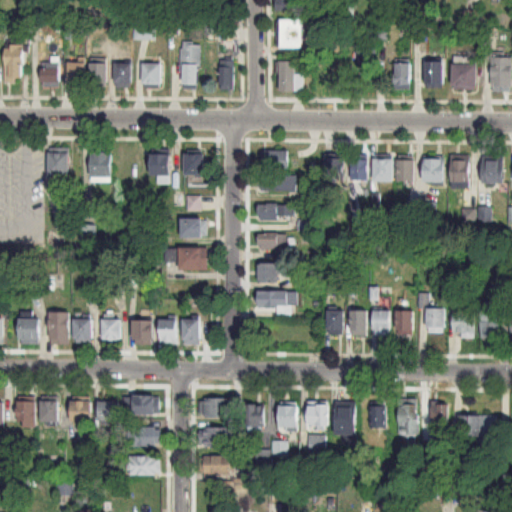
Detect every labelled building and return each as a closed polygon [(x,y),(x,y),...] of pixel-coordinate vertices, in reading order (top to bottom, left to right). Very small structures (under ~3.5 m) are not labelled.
[(277,0),(278,11),(299,11),(298,0),(277,0)] [(305,19),(282,19),(282,48),(305,48),(305,19)] [(157,24),(136,24),(136,39),(157,39),(157,24)] [(355,33),(355,98),(377,98),(376,33),(355,33)] [(6,83),(24,83),(24,44),(6,44),(6,83)] [(201,88),(201,45),(182,45),(182,88),(201,88)] [(511,56),(493,57),(493,88),(511,88),(511,56)] [(234,90),(234,60),(221,60),(221,90),(234,90)] [(446,87),(446,60),(427,60),(427,87),(446,87)] [(281,91),(298,91),(298,61),(281,61),(281,91)] [(70,62),(70,89),(86,89),(86,62),(70,62)] [(109,88),(109,62),(92,62),(92,88),(109,88)] [(116,87),(133,87),(133,62),(116,62),(116,87)] [(412,62),(396,62),(396,88),(412,88),(412,62)] [(479,62),(454,62),(454,88),(479,88),(479,62)] [(163,63),(144,63),(144,87),(163,87),(163,63)] [(325,65),(325,98),(344,98),(344,65),(325,65)] [(61,87),(61,67),(43,67),(43,87),(61,87)] [(50,181),(70,181),(70,149),(50,149),(50,181)] [(113,151),(92,151),(92,182),(113,182),(113,151)] [(152,151),(152,176),(171,176),(171,151),(152,151)] [(265,151),(265,169),(289,169),(289,151),(265,151)] [(143,153),(123,153),(123,178),(143,178),(143,153)] [(205,154),(186,154),(186,177),(205,177),(205,154)] [(352,181),(369,181),(369,155),(352,155),(352,181)] [(325,181),(344,181),(344,157),(325,157),(325,181)] [(446,182),(446,157),(425,157),(425,182),(446,182)] [(394,158),(375,158),(375,182),(394,182),(394,158)] [(471,188),(471,158),(453,158),(453,188),(471,188)] [(399,159),(399,182),(415,182),(415,159),(399,159)] [(484,159),(484,183),(506,183),(506,159),(484,159)] [(261,191),(297,191),(297,176),(278,176),(278,181),(261,181),(261,191)] [(202,196),(190,196),(190,210),(202,210),(202,196)] [(295,206),(259,206),(259,222),(295,222),(295,206)] [(183,238),(207,238),(207,219),(183,219),(183,238)] [(286,232),(259,232),(259,250),(286,250),(286,232)] [(209,270),(209,248),(182,248),(182,270),(209,270)] [(259,282),(288,282),(288,264),(259,264),(259,282)] [(259,307),(298,307),(298,291),(259,291),(259,307)] [(392,297),(374,297),(374,335),(392,335),(392,297)] [(447,333),(447,307),(429,307),(429,333),(447,333)] [(346,310),(330,310),(330,330),(346,330),(346,310)] [(369,335),(369,310),(353,310),(353,335),(369,335)] [(399,311),(399,335),(415,335),(415,311),(399,311)] [(502,311),(484,311),(484,337),(502,337),(502,311)] [(52,345),(72,345),(72,312),(52,312),(52,345)] [(477,312),(455,312),(455,336),(477,336),(477,312)] [(42,342),(42,318),(22,318),(22,342),(42,342)] [(94,318),(76,318),(76,342),(94,342),(94,318)] [(105,341),(123,341),(123,318),(105,318),(105,341)] [(155,319),(135,319),(135,344),(155,344),(155,319)] [(179,319),(162,319),(162,344),(179,344),(179,319)] [(185,345),(202,345),(202,319),(185,319),(185,345)] [(161,396),(126,396),(126,414),(161,414),(161,396)] [(231,418),(231,398),(202,398),(202,418),(231,418)] [(20,427),(37,427),(37,400),(20,400),(20,427)] [(42,422),(59,422),(59,400),(42,400),(42,422)] [(72,423),(93,423),(93,400),(72,400),(72,423)] [(100,421),(120,421),(120,401),(100,401),(100,421)] [(358,441),(358,403),(338,403),(338,441),(358,441)] [(245,426),(266,426),(266,404),(245,404),(245,426)] [(300,430),(300,404),(281,404),(281,430),(300,430)] [(310,404),(310,427),(330,427),(330,404),(310,404)] [(421,405),(402,405),(402,435),(421,435),(421,405)] [(388,430),(388,407),(371,407),(371,430),(388,430)] [(497,440),(497,416),(460,416),(460,440),(497,440)] [(131,446),(163,446),(163,427),(131,427),(131,446)] [(202,427),(202,447),(232,447),(232,427),(202,427)] [(163,476),(163,456),(130,456),(130,476),(163,476)] [(233,456),(201,456),(201,475),(233,475),(233,456)]
